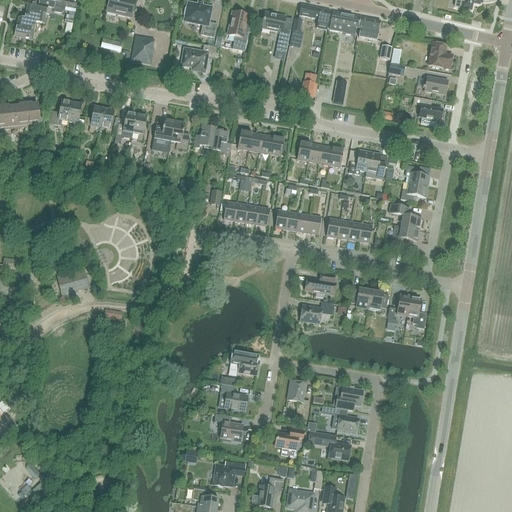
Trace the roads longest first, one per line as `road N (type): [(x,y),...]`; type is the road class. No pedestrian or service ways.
road 1 (residential): [(450,149),(318,125),(306,112),(163,96),(39,66)]
road 2 (residential): [(360,511),(379,391),(374,379),(273,362)]
road 3 (tertiary): [(430,511),(465,289)]
road 4 (residential): [(506,42),(361,6)]
road 5 (residential): [(425,276),(292,248)]
road 6 (tertiary): [(465,289),(487,155)]
road 7 (residential): [(425,276),(450,149)]
